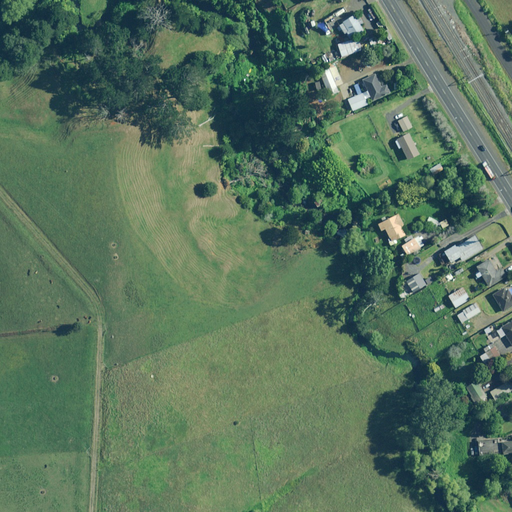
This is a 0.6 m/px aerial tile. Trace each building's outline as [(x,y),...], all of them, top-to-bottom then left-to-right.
[(342,7),(334,12),(336,16),(345,11),(342,7)] [(348,37),(361,30),(358,25),(361,23),(358,16),(354,18),(353,15),(340,22),(340,23),(337,24),(342,34),(344,33),(345,37),(347,36),(348,37)] [(337,22),(334,17),(324,23),(327,28),(337,22)] [(312,19),(306,23),(310,29),(316,25),(312,19)] [(367,48),(363,35),(336,43),(339,56),(367,48)] [(336,91),(327,69),(318,73),(327,95),(336,91)] [(384,85),(382,80),(377,82),(373,74),(360,80),(365,91),(350,98),(345,88),(342,89),(346,99),(345,100),(350,111),(366,104),(363,98),(368,96),(370,102),(389,93),(385,84),(384,85)] [(406,115),(395,120),(401,131),(411,126),(406,115)] [(393,139),(398,148),(399,147),(405,160),(417,154),(407,132),(393,139)] [(320,196),(311,202),(315,207),(323,201),(320,196)] [(386,241),(387,243),(388,245),(396,241),(395,238),(405,233),(395,213),(375,223),(379,230),(383,228),(389,240),(386,241)] [(446,217),(438,222),(441,228),(450,223),(446,217)] [(343,229),(340,231),(338,228),(335,230),(339,236),(342,234),(345,232),(343,229)] [(403,238),(405,242),(399,245),(404,255),(418,247),(412,238),(410,234),(403,238)] [(472,234),(453,247),(451,245),(442,251),(448,261),(456,255),(460,261),(462,261),(481,248),(472,234)] [(473,265),(477,271),(472,273),(475,277),(479,275),(486,287),(505,275),(499,266),(493,270),(486,258),(473,265)] [(450,272),(441,277),(444,282),(453,277),(450,272)] [(417,273),(403,280),(410,292),(423,284),(417,273)] [(462,286),(446,295),(453,308),(469,299),(462,286)] [(511,304),(511,294),(511,293),(510,294),(506,289),(505,290),(502,286),(490,294),(501,311),(511,304)] [(462,311),(455,315),(459,322),(480,311),(475,302),(461,310),(462,311)] [(499,337),(503,334),(511,347),(511,346),(511,318),(499,327),(494,330),(499,337)] [(481,348),(483,352),(477,355),(482,364),(498,355),(494,346),(489,349),(487,345),(481,348)] [(475,379),(463,386),(473,402),(485,395),(475,379)] [(505,381),(493,388),(492,387),(489,389),(489,390),(488,391),(492,399),(509,388),(505,381)] [(498,438),(500,452),(511,450),(511,439),(508,440),(508,437),(498,438)] [(500,452),(498,438),(475,440),(476,454),(500,452)]
